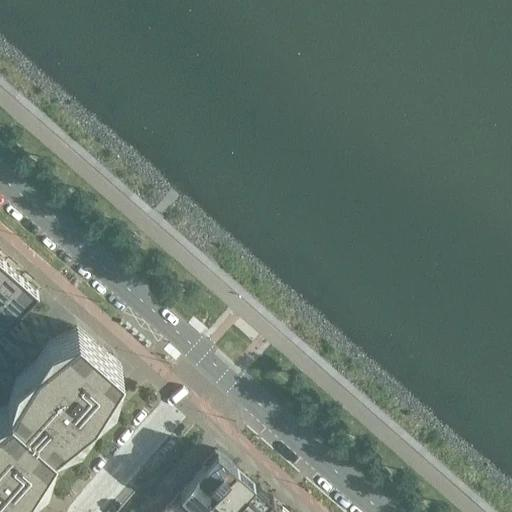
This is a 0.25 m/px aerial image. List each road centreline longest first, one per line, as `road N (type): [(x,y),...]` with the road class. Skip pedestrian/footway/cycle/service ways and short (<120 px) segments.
road 1 (tertiary): [(212,363),(0,177)]
road 2 (tertiary): [(380,511),(212,363)]
road 3 (residential): [(212,363),(81,511)]
